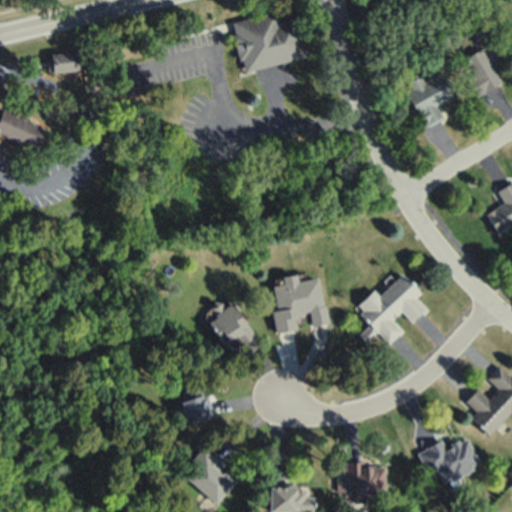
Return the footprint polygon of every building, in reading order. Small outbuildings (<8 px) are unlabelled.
[(230,24),(243,73),(306,56),(297,20),(277,25),(274,12),(230,24)] [(493,37),(507,58),(494,66),(503,79),(474,98),(452,65),(493,37)] [(46,55),(47,75),(78,73),(77,53),(46,55)] [(444,71),(457,97),(435,108),(441,119),(423,128),(406,93),(411,90),(407,83),(422,75),(425,81),(444,71)] [(2,109),(0,114),(0,134),(34,148),(43,125),(2,109)] [(511,182),(511,229),(499,238),(485,216),(504,204),(497,192),(511,182)] [(402,271),(379,293),(374,288),(356,306),(371,321),(359,333),(368,343),(380,331),(388,340),(401,328),(394,321),(402,313),(412,324),(426,310),(418,301),(425,294),(402,271)] [(268,311),(272,334),(296,330),(294,319),(308,316),(310,324),(329,321),(327,309),(321,309),(316,279),(305,281),(304,273),(282,277),(283,285),(271,288),(274,310),(268,311)] [(229,302),(213,315),(216,318),(209,324),(228,348),(251,329),(229,302)] [(509,410),(511,412),(511,377),(496,363),(483,378),(494,388),(487,396),(476,386),(463,400),(474,410),(468,416),(488,433),(509,410)] [(183,383),(186,390),(176,393),(188,425),(218,414),(210,393),(206,394),(199,376),(183,383)] [(426,474),(436,469),(441,481),(478,465),(466,436),(444,446),(441,439),(416,450),(426,474)] [(202,446),(190,460),(197,466),(186,479),(219,506),(240,480),(226,469),(222,475),(217,471),(223,464),(202,446)] [(346,492),(352,492),(353,501),(363,501),(362,493),(375,492),(375,486),(384,485),(383,463),(362,464),(362,460),(345,461),(346,492)] [(310,495),(304,495),(304,485),(268,485),(268,511),(310,511),(310,495)]
